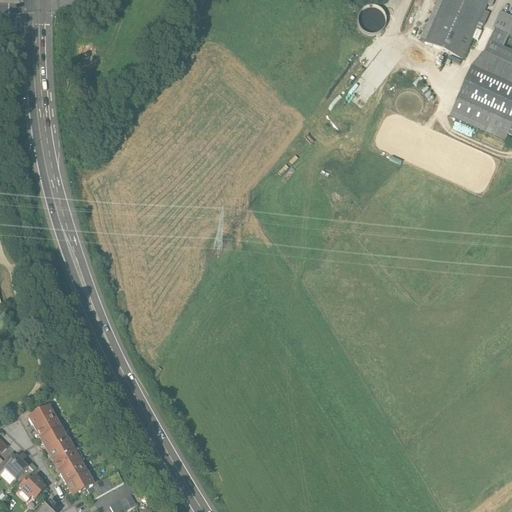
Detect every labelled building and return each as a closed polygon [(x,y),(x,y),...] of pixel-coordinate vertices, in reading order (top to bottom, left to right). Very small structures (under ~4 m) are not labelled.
[(488,0),(443,0),(425,42),(463,59),(488,0)] [(365,15),(368,25),(376,23),(373,13),(365,15)] [(511,36),(511,21),(511,20),(511,19),(499,14),(493,28),(494,29),(484,53),(471,68),(450,116),(505,141),(511,125),(511,51),(503,47),(508,35),(511,36)] [(356,130),(372,112),(364,105),(371,96),(367,92),(383,74),(375,66),(335,112),(356,130)] [(48,406),(26,418),(32,429),(54,417),(48,406)] [(60,428),(54,417),(32,429),(38,440),(60,428)] [(60,428),(38,440),(44,451),(66,439),(60,428)] [(67,438),(66,439),(44,451),(51,463),(74,450),(67,438)] [(80,462),(74,450),(51,463),(57,474),(80,462)] [(3,470),(14,481),(30,464),(24,459),(25,458),(21,454),(17,458),(15,456),(6,465),(2,469),(3,470)] [(86,472),(80,462),(57,474),(63,485),(86,472)] [(94,485),(86,472),(63,485),(71,498),(94,485)] [(123,483),(117,473),(86,491),(93,501),(123,483)] [(21,489),(18,492),(28,500),(29,498),(34,502),(45,489),(40,485),(41,483),(33,475),(31,478),(27,475),(18,487),(21,489)] [(130,495),(109,507),(112,511),(124,511),(136,506),(130,495)] [(48,502),(38,511),(48,511),(54,507),(48,502)]
